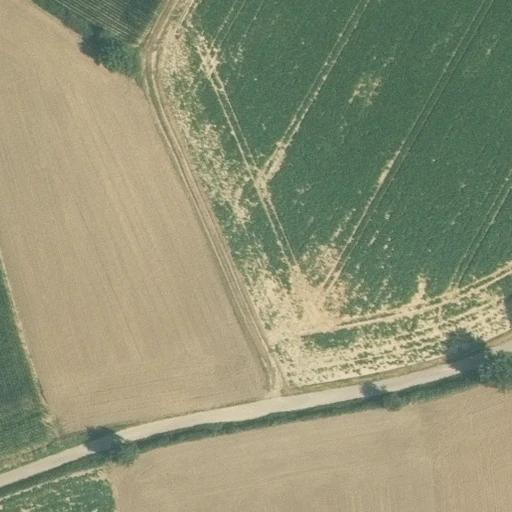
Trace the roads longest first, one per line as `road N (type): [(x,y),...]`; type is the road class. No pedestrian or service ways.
road 1 (unclassified): [(0,485),(134,436),(430,376),(511,346)]
road 2 (track): [(275,405),(274,379),(137,69)]
